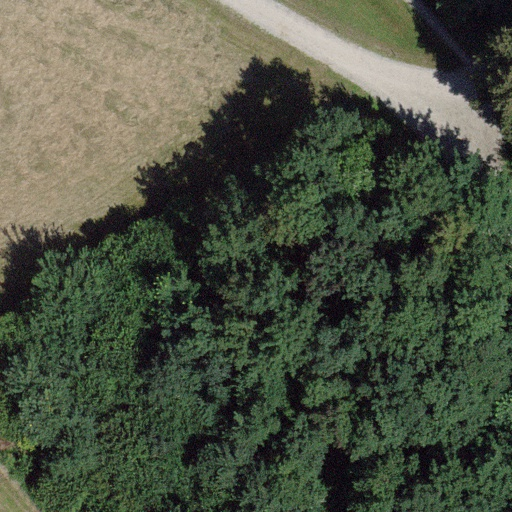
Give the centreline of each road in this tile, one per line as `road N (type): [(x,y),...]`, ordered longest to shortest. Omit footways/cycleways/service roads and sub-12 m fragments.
road 1 (track): [(463,100),(419,88),(244,0)]
road 2 (track): [(463,100),(475,153),(511,214)]
